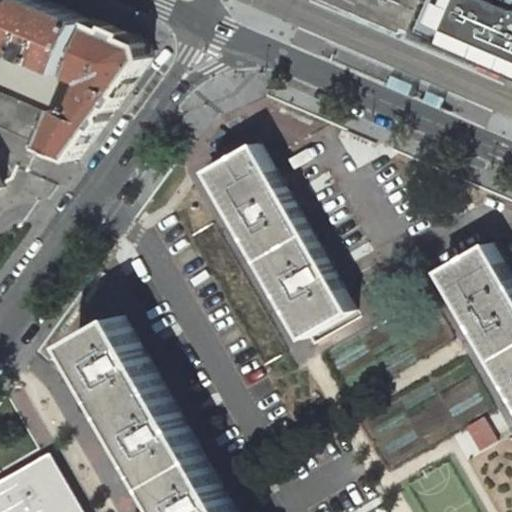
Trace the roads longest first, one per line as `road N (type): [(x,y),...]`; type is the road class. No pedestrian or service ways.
road 1 (residential): [(151,109),(0,333)]
road 2 (primary): [(273,55),(511,158)]
road 3 (residential): [(151,109),(213,69),(273,55)]
